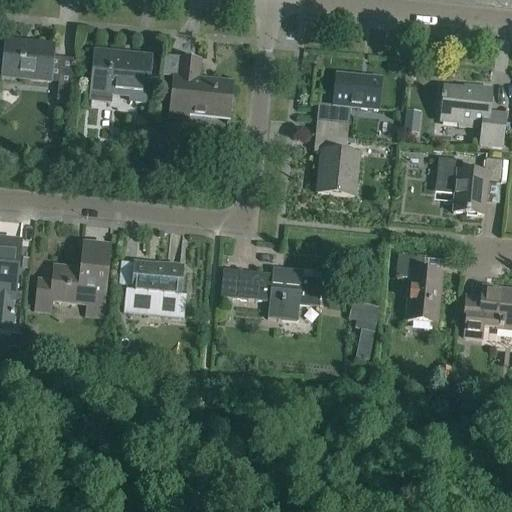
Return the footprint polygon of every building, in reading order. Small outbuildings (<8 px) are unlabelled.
[(52,58),(53,47),(5,42),(1,78),(61,84),(59,103),(71,104),(76,61),(52,58)] [(88,113),(90,113),(92,92),(130,96),(129,103),(144,105),(142,118),(143,118),(149,57),(94,52),(88,113)] [(199,62),(179,60),(177,78),(173,78),(169,120),(187,122),(187,114),(226,118),(226,126),(227,126),(231,84),(197,80),(199,62)] [(381,81),(336,76),(332,108),(340,109),(376,112),(375,121),(377,122),(381,81)] [(478,147),(501,149),(504,118),(488,116),(491,92),(463,90),(463,92),(443,90),(439,124),(457,126),(457,129),(480,131),(478,147)] [(340,109),(332,108),(317,107),(316,123),(338,126),(340,109)] [(316,123),(314,138),(347,141),(348,127),(316,123)] [(347,141),(314,138),(313,153),(323,154),(320,179),(318,180),(316,196),(353,200),(357,156),(343,155),(344,147),(346,147),(347,141)] [(62,166),(63,152),(47,151),(46,165),(62,166)] [(486,184),(500,185),(502,162),(484,161),(482,176),(460,173),(461,164),(436,162),(433,195),(454,197),(452,215),(483,218),(486,184)] [(146,165),(129,164),(129,174),(146,175),(146,165)] [(155,182),(154,190),(162,191),(163,183),(155,182)] [(0,329),(10,331),(19,246),(0,243),(0,329)] [(82,248),(80,273),(54,271),(53,285),(38,283),(35,312),(50,313),(51,302),(86,306),(85,317),(102,318),(108,250),(82,248)] [(435,327),(440,276),(422,274),(423,261),(397,259),(395,280),(409,281),(405,324),(435,327)] [(182,269),(133,264),(131,290),(124,290),(122,314),(183,320),(185,296),(179,295),(182,269)] [(301,274),(271,271),(271,277),(221,272),(219,300),(268,305),(266,321),(296,324),(298,308),(317,310),(320,283),(301,281),(301,274)] [(511,333),(511,294),(481,291),(480,302),(466,301),(462,341),(481,343),(482,331),(511,333)] [(439,379),(438,391),(447,392),(448,380),(439,379)]
